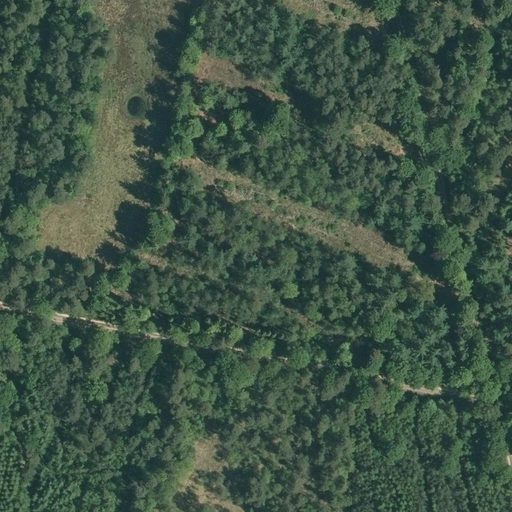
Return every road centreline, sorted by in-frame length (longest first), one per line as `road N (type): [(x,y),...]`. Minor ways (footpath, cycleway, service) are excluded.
road 1 (track): [(430,392),(0,309)]
road 2 (track): [(509,0),(442,188),(500,407)]
road 3 (track): [(442,188),(397,0)]
